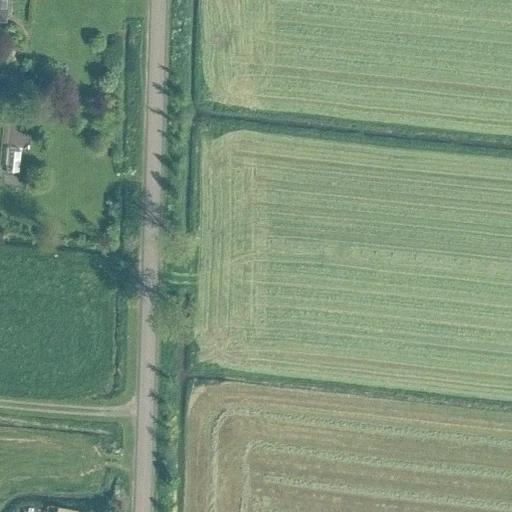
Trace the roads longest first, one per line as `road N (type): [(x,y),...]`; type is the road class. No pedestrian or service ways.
road 1 (unclassified): [(141,511),(156,0)]
road 2 (track): [(144,409),(0,395)]
